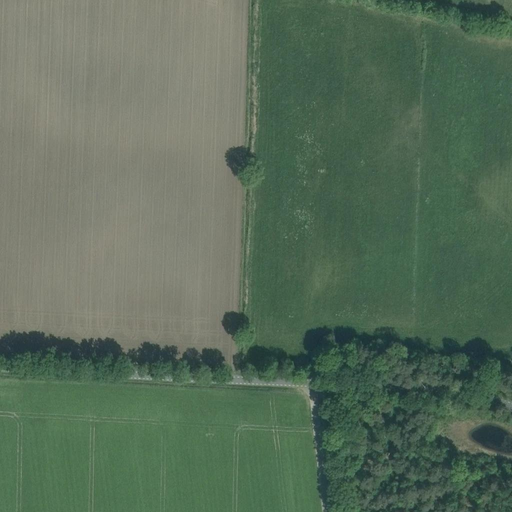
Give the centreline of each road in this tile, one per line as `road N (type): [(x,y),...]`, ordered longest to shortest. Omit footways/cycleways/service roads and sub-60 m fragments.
road 1 (unclassified): [(511,408),(439,388),(0,366)]
road 2 (track): [(308,382),(326,511)]
